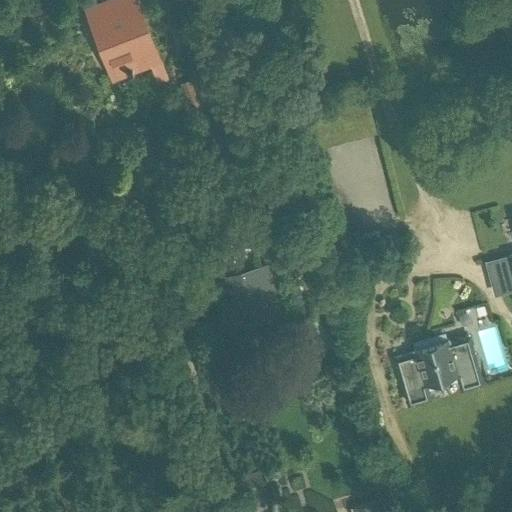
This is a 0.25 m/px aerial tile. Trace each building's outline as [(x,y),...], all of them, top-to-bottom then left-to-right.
[(136,0),(91,18),(114,75),(159,57),(136,0)] [(202,89),(190,94),(194,105),(206,101),(202,89)] [(307,226),(287,232),(297,265),(317,259),(307,226)] [(266,267),(228,278),(240,321),(278,311),(266,267)] [(498,379),(511,374),(511,346),(506,328),(483,335),(498,379)] [(414,352),(395,358),(409,404),(430,398),(425,383),(457,374),(461,388),(483,382),(469,335),(449,341),(448,339),(413,349),(414,352)] [(258,473),(236,480),(242,499),(245,498),(241,486),(260,480),(258,473)] [(383,511),(378,499),(351,510),(351,511),(383,511)]
